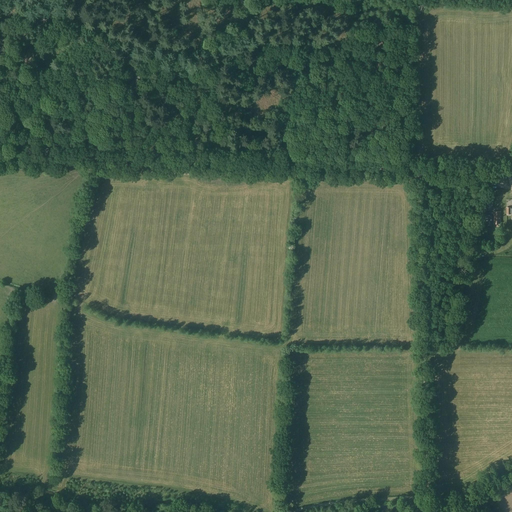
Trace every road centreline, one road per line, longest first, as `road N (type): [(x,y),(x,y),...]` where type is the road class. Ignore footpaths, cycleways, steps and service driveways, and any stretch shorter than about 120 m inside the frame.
road 1 (track): [(0,154),(418,169)]
road 2 (track): [(418,169),(428,511)]
road 3 (track): [(418,169),(406,159),(411,0)]
road 4 (track): [(0,18),(2,112),(45,139),(53,157)]
road 5 (track): [(288,511),(428,495)]
